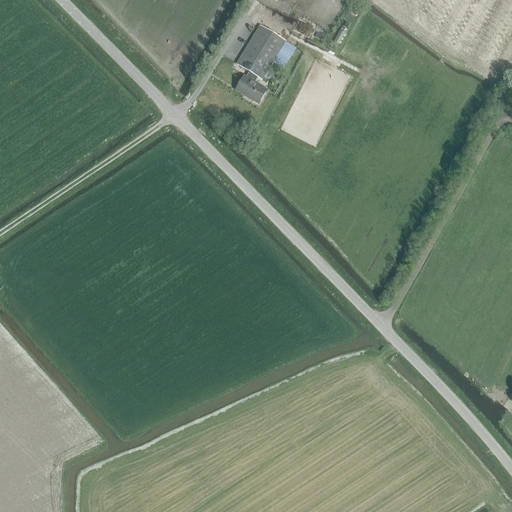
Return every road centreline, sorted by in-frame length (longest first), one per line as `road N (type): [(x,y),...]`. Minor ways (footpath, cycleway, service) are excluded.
road 1 (tertiary): [(511,469),(61,0)]
road 2 (track): [(0,233),(174,114)]
